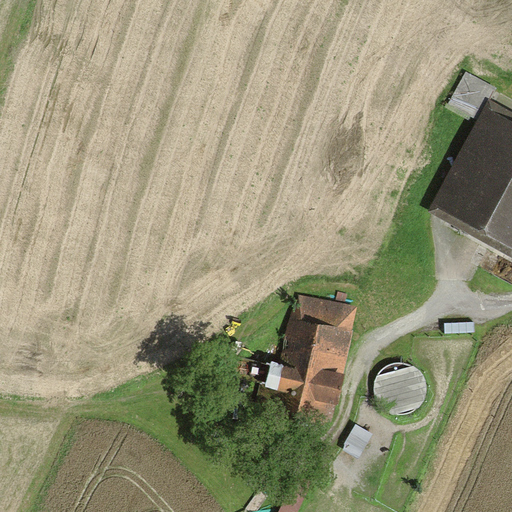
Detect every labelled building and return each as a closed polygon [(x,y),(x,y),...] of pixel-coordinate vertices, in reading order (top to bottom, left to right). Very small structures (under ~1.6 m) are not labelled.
[(468,68),(459,85),(484,99),(493,82),(468,68)] [(431,206),(511,250),(511,110),(490,98),(431,206)] [(358,305),(301,290),(283,359),(269,355),(257,403),(328,421),(358,305)] [(383,362),(379,398),(422,402),(426,366),(383,362)] [(359,449),(373,429),(358,419),(344,439),(359,449)] [(279,511),(293,511),(308,479),(297,474),(279,511)]
